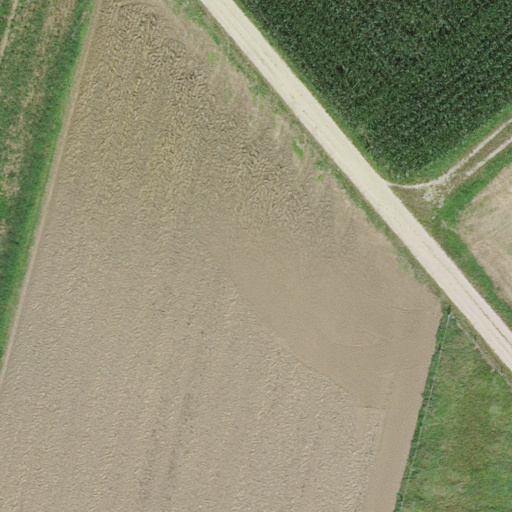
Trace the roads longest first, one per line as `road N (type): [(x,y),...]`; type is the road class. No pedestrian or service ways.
road 1 (track): [(511,365),(205,0)]
road 2 (track): [(511,127),(460,172),(370,200)]
